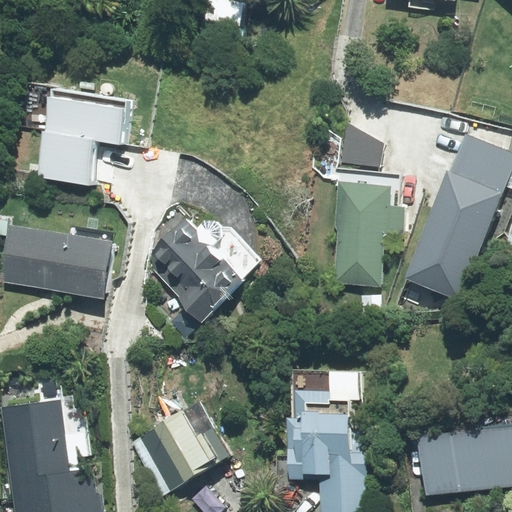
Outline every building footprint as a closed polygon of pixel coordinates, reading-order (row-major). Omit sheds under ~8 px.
[(247,41),(254,0),(211,0),(205,34),(247,41)] [(394,0),(457,9),(458,0),(394,0)] [(59,115),(32,113),(29,154),(55,157),(59,115)] [(211,164),(218,151),(206,144),(199,158),(211,164)] [(511,174),(511,158),(474,144),(421,279),(464,296),(511,174)] [(339,223),(342,228),(340,281),(385,282),(387,231),(406,231),(406,202),(393,202),(393,181),(339,179),(339,223)] [(220,234),(221,223),(214,216),(203,217),(196,225),(189,218),(153,253),(188,289),(181,296),(204,318),(246,278),(212,242),(220,234)] [(9,281),(111,296),(120,235),(18,219),(9,281)] [(324,511),(370,511),(367,419),(353,419),(352,385),(333,386),(333,378),(296,380),(298,407),(289,408),(292,452),(282,453),(283,473),(323,471),(324,511)] [(2,403),(16,511),(66,511),(65,506),(81,504),(76,468),(72,469),(62,396),(2,403)] [(202,438),(186,409),(142,432),(173,490),(223,463),(208,435),(202,438)] [(426,489),(511,480),(511,413),(419,423),(426,489)]
